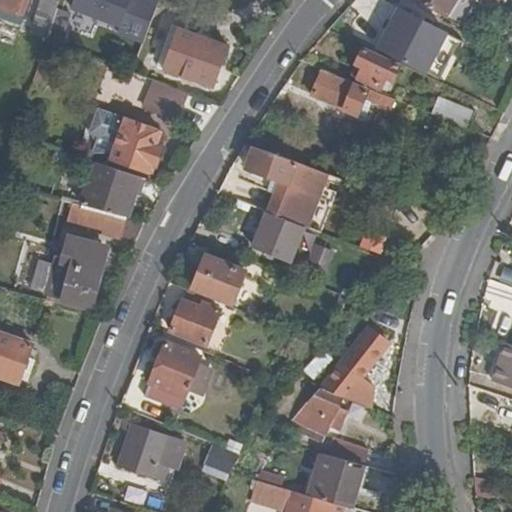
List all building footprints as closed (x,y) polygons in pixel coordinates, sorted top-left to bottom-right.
[(1,0),(0,3),(0,19),(22,25),(29,0),(1,0)] [(58,6),(60,0),(41,0),(31,35),(47,39),(52,26),(58,6)] [(455,0),(433,0),(449,10),(455,0)] [(52,26),(65,31),(71,11),(58,6),(52,26)] [(448,35),(397,8),(375,51),(427,77),(448,35)] [(226,46),(179,30),(165,69),(212,85),(226,46)] [(356,83),(380,93),(387,78),(393,81),(399,67),(364,50),(357,64),(364,67),(356,83)] [(357,64),(350,80),(356,83),(364,67),(357,64)] [(350,80),(331,73),(320,98),(365,116),(372,103),(390,110),(395,99),(380,93),(356,83),(350,80)] [(179,121),(190,91),(161,81),(152,108),(150,110),(179,121)] [(444,119),(468,129),(475,113),(438,97),(431,114),(444,119)] [(463,142),(468,129),(444,119),(439,133),(463,142)] [(113,158),(148,171),(152,162),(157,164),(163,147),(157,145),(161,132),(125,121),(122,131),(121,136),(113,158)] [(16,133),(0,180),(0,183),(11,186),(28,137),(16,133)] [(114,133),(106,156),(113,158),(121,136),(114,133)] [(297,161),(254,146),(246,168),(279,180),(289,183),(297,161)] [(140,195),(146,178),(97,161),(81,206),(96,210),(126,218),(134,193),(140,195)] [(301,188),(309,165),(297,161),(289,183),(301,188)] [(152,162),(148,171),(154,173),(157,164),(152,162)] [(309,228),(330,173),(309,165),(301,188),(289,183),(279,180),(267,212),(269,213),(303,226),(309,228)] [(120,236),(126,218),(96,210),(91,228),(120,236)] [(290,260),(303,226),(269,213),(256,247),(290,260)] [(215,247),(238,255),(242,244),(220,235),(215,247)] [(95,271),(102,245),(69,236),(62,262),(71,265),(63,301),(94,309),(103,273),(95,271)] [(325,269),(332,249),(311,241),(304,261),(325,269)] [(109,247),(102,245),(95,271),(103,273),(109,247)] [(246,270),(207,255),(193,287),(233,303),(246,270)] [(204,303),(207,298),(188,290),(184,301),(202,308),(204,303)] [(222,310),(204,303),(202,308),(184,301),(179,312),(176,319),(171,331),(207,346),(222,310)] [(388,343),(373,331),(359,344),(321,387),(343,397),(381,413),(388,392),(365,383),(366,380),(362,378),(388,343)] [(32,344),(0,333),(0,376),(19,383),(20,378),(28,356),(32,344)] [(144,396),(179,410),(201,356),(167,341),(144,396)] [(511,345),(501,341),(487,380),(511,387),(511,345)] [(302,372),(312,380),(329,360),(318,352),(302,372)] [(27,381),(35,358),(28,356),(20,378),(27,381)] [(343,397),(321,387),(289,424),(325,435),(343,397)] [(511,404),(492,399),(486,424),(510,430),(511,423),(511,404)] [(325,435),(289,424),(279,442),(321,453),(325,454),(331,438),(325,435)] [(164,478),(169,463),(160,461),(167,438),(132,426),(120,463),(164,478)] [(177,466),(185,444),(167,438),(160,461),(169,463),(177,466)] [(229,438),(225,447),(240,453),(244,445),(229,438)] [(333,444),(330,456),(360,465),(364,452),(333,444)] [(209,446),(203,466),(230,473),(237,457),(209,446)] [(325,454),(321,453),(307,496),(329,502),(352,509),(365,466),(360,465),(330,456),(325,454)] [(203,466),(201,472),(227,479),(230,473),(203,466)] [(266,511),(274,486),(254,480),(245,511),(266,511)] [(156,511),(165,511),(170,497),(150,491),(145,509),(156,511)] [(326,511),(329,502),(307,496),(290,491),(283,511),(326,511)]
